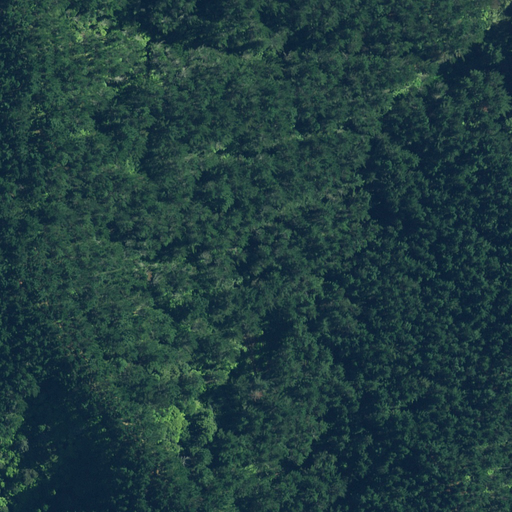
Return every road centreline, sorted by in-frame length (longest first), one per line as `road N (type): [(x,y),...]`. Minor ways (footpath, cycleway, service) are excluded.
road 1 (track): [(8,224),(219,510),(286,505),(333,414),(410,400),(453,467),(462,511)]
road 2 (track): [(13,0),(25,60),(19,187),(8,224)]
